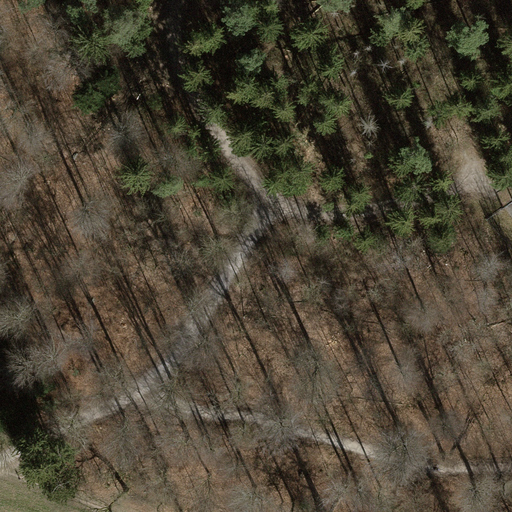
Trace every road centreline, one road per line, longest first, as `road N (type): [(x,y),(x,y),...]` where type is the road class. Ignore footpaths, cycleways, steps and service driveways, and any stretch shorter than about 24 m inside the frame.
road 1 (track): [(511,468),(423,466),(145,392)]
road 2 (track): [(179,0),(181,59),(200,107),(273,206)]
road 3 (track): [(273,206),(145,392)]
road 4 (track): [(273,206),(338,215),(473,179)]
road 5 (track): [(145,392),(0,459)]
